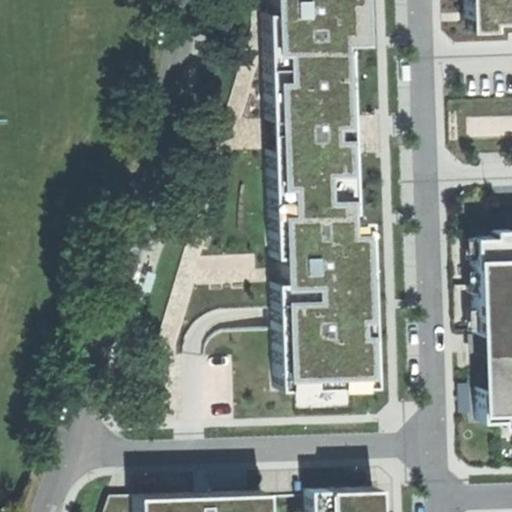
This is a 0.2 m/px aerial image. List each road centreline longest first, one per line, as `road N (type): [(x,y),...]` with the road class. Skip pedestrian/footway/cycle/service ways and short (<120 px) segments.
road 1 (residential): [(185,0),(160,138),(60,452)]
road 2 (residential): [(60,452),(431,434)]
road 3 (residential): [(431,434),(424,178)]
road 4 (residential): [(424,178),(420,55)]
